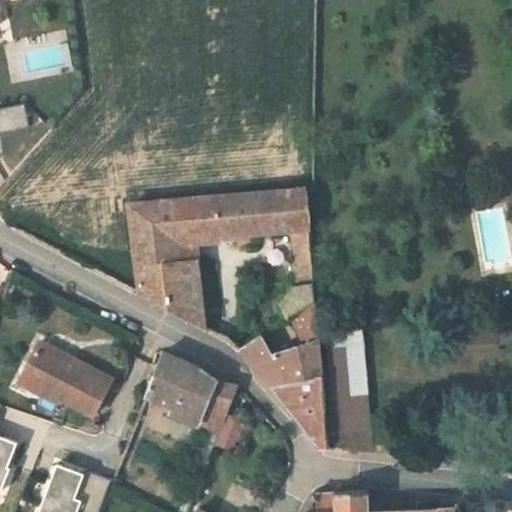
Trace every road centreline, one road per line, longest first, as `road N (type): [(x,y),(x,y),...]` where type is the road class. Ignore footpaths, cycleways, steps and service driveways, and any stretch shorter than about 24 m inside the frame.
road 1 (unclassified): [(0,235),(218,355),(315,462)]
road 2 (unclassified): [(511,495),(348,485),(315,462)]
